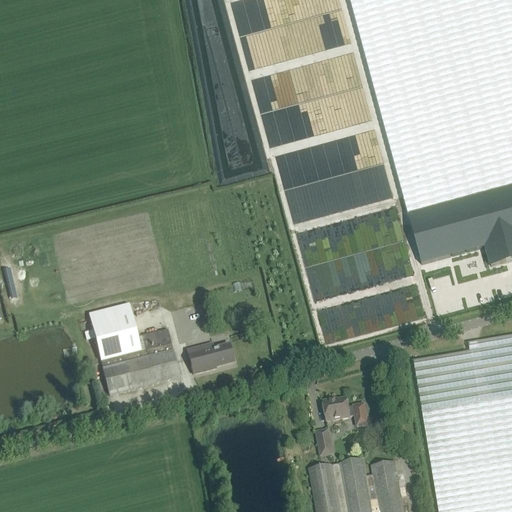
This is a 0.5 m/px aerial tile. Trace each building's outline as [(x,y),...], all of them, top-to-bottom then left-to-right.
[(511,0),(350,0),(409,218),(422,266),(486,248),(491,268),(511,262),(511,0)] [(321,219),(321,208),(291,209),(291,220),(321,219)] [(137,339),(129,304),(89,315),(109,396),(180,378),(168,331),(137,339)] [(422,412),(433,476),(438,511),(511,511),(511,338),(470,345),(469,345),(470,353),(414,362),(422,412)] [(213,349),(212,345),(187,351),(191,366),(193,375),(215,370),(215,367),(233,362),(229,345),(213,349)] [(349,408),(347,399),(337,401),(337,400),(323,402),(326,423),(355,418),(357,428),(368,426),(364,406),(349,408)] [(320,458),(333,455),(329,431),(316,433),(320,458)] [(366,477),(363,461),(309,470),(316,511),(404,511),(401,497),(406,496),(404,484),(405,484),(403,473),(397,474),(395,463),(371,467),(373,476),(366,477)]
